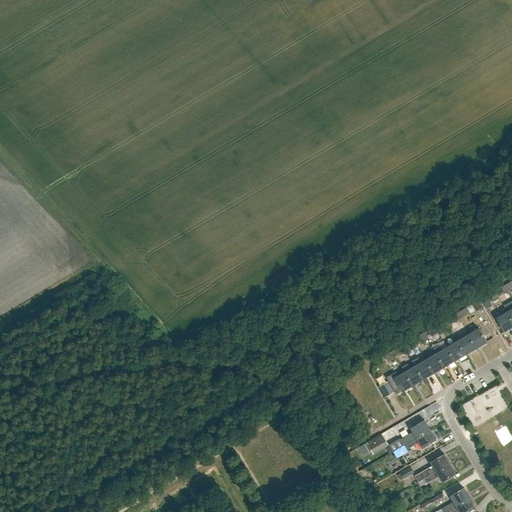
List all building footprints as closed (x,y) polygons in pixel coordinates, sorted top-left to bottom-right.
[(505,285),(497,290),(500,295),(503,293),(508,290),(505,285)] [(494,291),(486,296),(489,301),(498,297),(494,291)] [(479,300),(472,303),(473,304),(476,309),(477,310),(483,307),(479,300)] [(473,304),(466,307),(470,313),(476,309),(473,304)] [(470,313),(466,307),(458,312),(461,318),(470,313)] [(504,331),(511,326),(511,320),(507,312),(496,318),(504,331)] [(456,314),(448,318),(451,324),(459,319),(456,314)] [(445,320),(437,325),(440,330),(449,325),(445,320)] [(435,326),(427,331),(430,336),(438,331),(435,326)] [(476,348),(487,341),(479,328),(468,334),(476,348)] [(424,332),(416,337),(419,342),(427,338),(424,332)] [(465,354),(476,348),(468,334),(457,340),(465,354)] [(414,338),(405,343),(409,349),(417,344),(414,338)] [(455,360),(465,354),(457,340),(447,347),(455,360)] [(403,344),(395,349),(398,355),(406,350),(403,344)] [(436,353),(444,366),(455,360),(447,347),(441,350),(437,345),(433,348),(436,353)] [(393,351),(384,355),(388,361),(396,356),(393,351)] [(436,353),(426,359),(433,373),(444,366),(436,353)] [(415,365),(423,379),(433,373),(426,359),(419,363),(417,358),(412,361),(415,365)] [(404,372),(404,371),(412,385),(423,379),(415,365),(409,369),(406,364),(401,367),(404,372)] [(404,371),(404,372),(398,375),(396,371),(387,376),(386,377),(396,394),(412,385),(404,371)] [(379,387),(385,397),(394,392),(388,381),(379,387)] [(407,443),(430,430),(424,420),(410,428),(413,433),(410,435),(409,434),(400,439),(404,445),(407,443)] [(436,440),(430,430),(407,443),(409,447),(418,442),(422,448),(436,440)] [(382,435),(367,444),(373,454),(388,445),(382,435)] [(430,462),(433,467),(430,469),(429,467),(415,476),(418,482),(427,477),(450,464),(444,454),(430,462)] [(455,474),(450,464),(427,477),(429,481),(438,476),(442,482),(455,474)] [(403,478),(414,472),(410,466),(400,472),(403,478)] [(453,502),(441,509),(442,511),(444,511),(469,498),(464,488),(450,496),(453,502)] [(445,498),(442,492),(424,502),(427,509),(445,498)] [(469,498),(444,511),(454,511),(458,510),(459,511),(467,511),(475,508),(469,498)]
